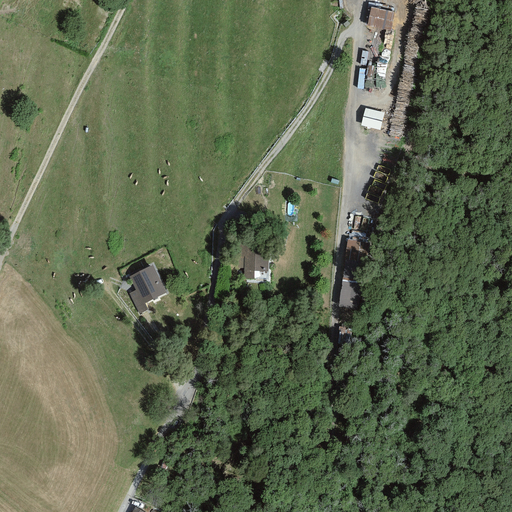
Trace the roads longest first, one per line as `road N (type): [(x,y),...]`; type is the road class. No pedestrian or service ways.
road 1 (track): [(359,0),(358,30),(343,34),(311,102),(232,209),(196,371),(128,495)]
road 2 (track): [(358,30),(332,428),(309,511)]
road 3 (track): [(0,254),(125,0)]
road 4 (track): [(99,273),(184,396)]
